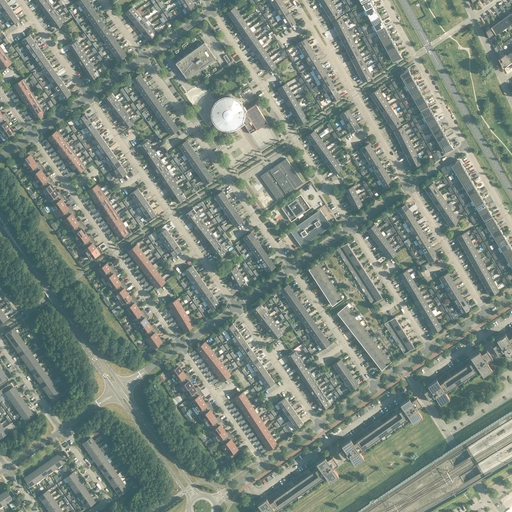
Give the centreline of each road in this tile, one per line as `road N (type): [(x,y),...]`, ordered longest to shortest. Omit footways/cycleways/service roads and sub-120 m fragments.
road 1 (residential): [(350,227),(211,9)]
road 2 (residential): [(181,345),(32,134)]
road 3 (residential): [(237,306),(87,96)]
road 4 (residential): [(292,268),(142,58)]
road 5 (residential): [(384,0),(465,145)]
road 6 (residential): [(403,367),(487,500)]
road 7 (residential): [(408,186),(329,50)]
road 8 (residential): [(486,312),(408,186)]
road 9 (residential): [(320,426),(237,306)]
road 10 (residential): [(265,464),(181,345)]
road 11 (residential): [(375,387),(292,268)]
road 12 (residential): [(430,348),(350,227)]
road 13 (secondary): [(199,496),(125,389)]
road 14 (secondary): [(117,395),(192,501)]
